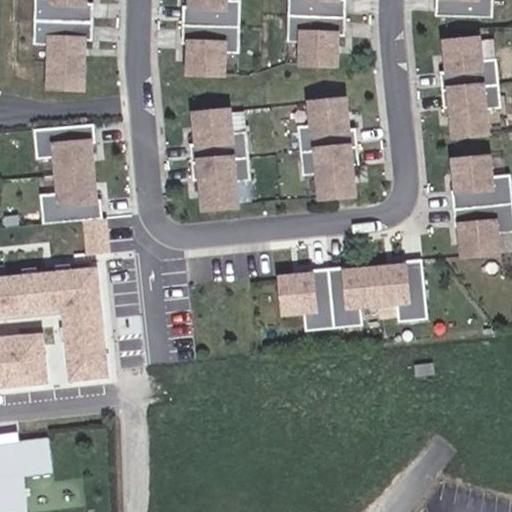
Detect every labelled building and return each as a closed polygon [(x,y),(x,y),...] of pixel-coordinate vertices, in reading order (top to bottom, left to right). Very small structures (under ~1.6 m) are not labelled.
[(34,0),(33,42),(50,42),(49,86),(83,87),(84,39),(92,39),(93,1),(85,1),(85,0),(34,0)] [(190,0),(191,4),(183,4),(182,41),(190,42),(189,71),(224,72),(224,47),(240,47),(241,0),(190,0)] [(287,0),(286,35),(303,35),(302,60),(336,61),(337,32),(345,32),(345,0),(287,0)] [(437,0),(437,10),(496,12),(496,0),(437,0)] [(485,57),(483,32),(447,36),(449,66),(441,67),(445,103),(453,102),(456,132),(491,128),(489,104),(506,102),(502,56),(485,57)] [(346,96),(311,100),(313,127),(297,129),(301,166),(319,165),(322,195),(356,191),(353,162),(361,161),(357,125),(349,125),(346,96)] [(231,108),(196,112),(199,141),(191,142),(195,178),(203,177),(205,207),(240,203),(238,179),(254,177),(250,130),(234,132),(231,108)] [(94,123),(35,129),(38,158),(57,156),(59,174),(94,170),(91,142),(96,142),(94,123)] [(511,198),(508,169),(493,171),(491,152),(458,156),(456,156),(459,186),(454,186),(456,204),(511,198)] [(43,158),(46,190),(58,189),(55,157),(43,158)] [(94,170),(59,174),(61,192),(41,194),(45,224),(104,217),(102,198),(97,198),(94,170)] [(511,208),(511,198),(456,204),(458,222),(463,222),(466,251),(502,247),(500,228),(511,226),(511,208)] [(401,319),(431,316),(424,255),(405,257),(406,262),(377,266),(381,301),(399,299),(401,319)] [(349,268),(349,263),(331,265),(337,325),(366,322),(364,303),(381,301),(377,266),(349,268)] [(313,272),(284,275),(287,311),(306,309),(308,328),(337,325),(331,265),(312,267),(313,272)] [(91,297),(88,266),(39,271),(39,289),(40,303),(5,307),(5,303),(0,303),(0,387),(47,382),(46,372),(72,370),(65,298),(91,297)] [(5,307),(40,303),(39,289),(0,293),(0,303),(5,303),(5,307)] [(72,370),(98,368),(91,297),(65,298),(72,370)] [(21,434),(0,436),(0,511),(32,511),(28,480),(53,477),(48,439),(22,442),(21,434)]
